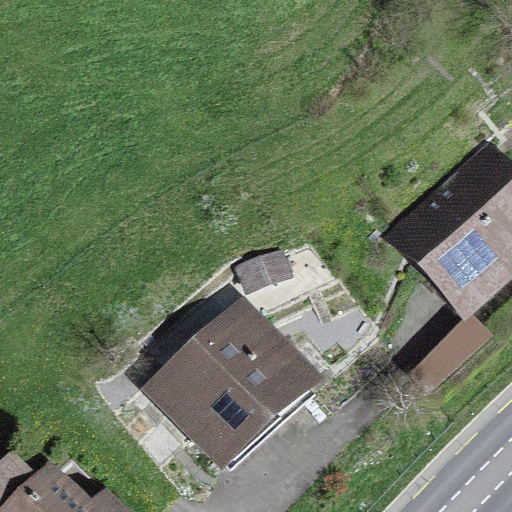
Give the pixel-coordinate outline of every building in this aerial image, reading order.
[(399,239),(466,314),(511,272),(511,189),(486,161),(399,239)] [(317,262),(353,243),(343,225),(307,244),(317,262)] [(160,398),(220,465),(306,387),(245,320),(160,398)] [(0,470),(0,501),(19,483),(4,467),(0,470)] [(45,511),(32,499),(19,511),(45,511)]
